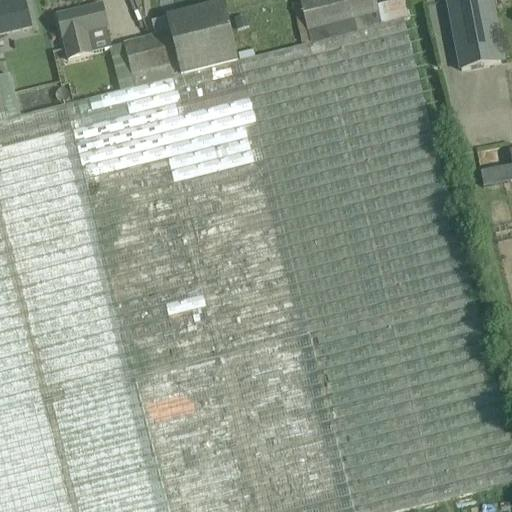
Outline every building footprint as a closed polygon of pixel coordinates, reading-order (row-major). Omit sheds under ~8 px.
[(24,0),(22,0),(0,5),(0,36),(31,29),(24,0)] [(374,0),(308,0),(300,2),(311,46),(382,27),(374,0)] [(493,0),(444,0),(459,72),(505,63),(493,0)] [(223,5),(166,19),(170,35),(180,78),(238,64),(223,5)] [(102,6),(57,17),(62,37),(68,62),(93,56),(93,55),(110,51),(113,50),(108,32),(102,6)] [(246,18),(234,21),(237,33),(249,30),(246,18)] [(170,35),(166,19),(152,23),(156,39),(170,35)] [(311,46),(238,64),(352,511),(398,511),(511,483),(511,452),(403,22),(382,27),(311,46)] [(170,35),(124,47),(135,90),(180,78),(170,35)] [(135,90),(67,108),(168,511),(352,511),(238,64),(180,78),(135,90)] [(0,124),(0,511),(168,511),(67,108),(19,120),(7,123),(0,124)] [(511,177),(510,168),(478,174),(481,188),(511,181),(511,177)]
